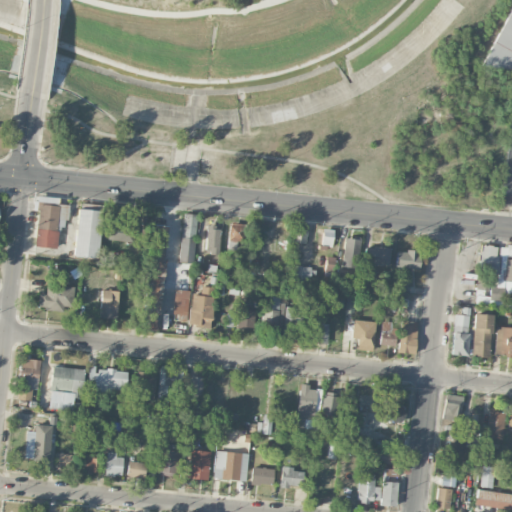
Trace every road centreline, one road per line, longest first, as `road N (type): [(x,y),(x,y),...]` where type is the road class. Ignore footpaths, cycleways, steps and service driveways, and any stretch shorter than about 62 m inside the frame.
road 1 (secondary): [(511,227),(0,176)]
road 2 (residential): [(511,382),(5,332)]
road 3 (residential): [(445,221),(412,511)]
road 4 (residential): [(275,511),(0,484)]
road 5 (residential): [(22,179),(0,373)]
